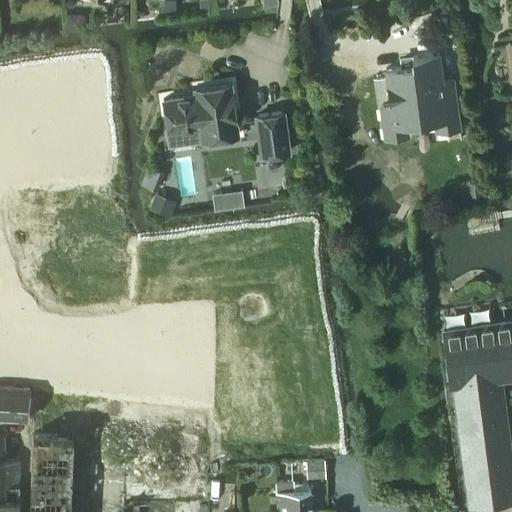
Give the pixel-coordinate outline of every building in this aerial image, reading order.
[(209,0),(199,0),(200,10),(209,10),(209,0)] [(439,54),(439,52),(402,58),(403,65),(386,68),(391,104),(381,106),(383,116),(382,117),(383,126),(384,126),(385,136),(408,133),(406,122),(435,118),(436,129),(447,128),(459,126),(453,78),(434,81),(430,55),(439,54)] [(238,133),(231,82),(194,87),(195,93),(163,98),(168,130),(200,125),(201,138),(238,133)] [(289,151),(283,111),(256,115),(261,155),(289,151)] [(482,196),(480,180),(467,182),(470,198),(482,196)] [(176,199),(155,191),(149,206),(170,214),(176,199)] [(511,319),(444,329),(451,383),(455,383),(471,507),(511,501),(511,474),(499,377),(511,375),(511,319)] [(0,384),(0,416),(27,418),(28,407),(29,392),(29,390),(29,387),(24,386),(0,384)] [(69,511),(73,434),(33,432),(29,511),(69,511)] [(0,498),(19,498),(18,458),(4,459),(4,433),(0,433),(0,498)] [(326,478),(325,459),(306,459),(306,479),(326,478)] [(277,511),(291,511),(312,511),(311,488),(295,489),(294,479),(276,480),(277,511)] [(19,511),(19,498),(0,498),(0,511),(19,511)] [(416,511),(439,511),(440,506),(418,503),(416,511)]
